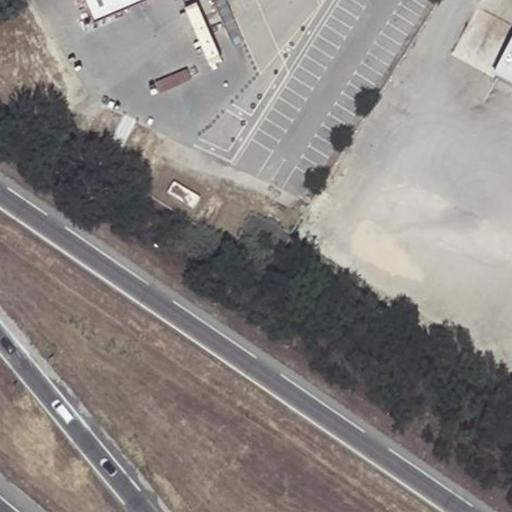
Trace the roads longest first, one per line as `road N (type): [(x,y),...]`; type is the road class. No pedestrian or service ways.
road 1 (secondary): [(456,511),(0,197)]
road 2 (motorway): [(144,511),(0,338)]
